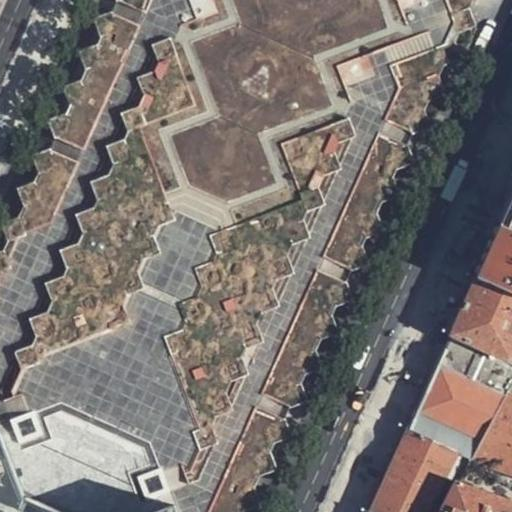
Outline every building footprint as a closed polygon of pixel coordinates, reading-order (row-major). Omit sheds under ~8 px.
[(147,511),(175,501),(179,511),(243,511),(246,507),(258,502),(263,500),(256,484),(261,471),(278,465),(272,448),(275,438),(293,431),(286,414),(291,403),(309,396),(302,379),(305,370),(323,363),(316,345),(321,334),(338,327),(332,309),(336,300),(353,294),(347,276),(352,263),(369,258),(362,240),(366,231),(383,225),(376,208),(381,195),(399,189),(392,171),(397,161),(414,156),(412,153),(407,137),(412,125),(425,122),(429,120),(428,116),(422,102),(426,93),(439,89),(443,88),(437,69),(442,57),(460,52),(457,48),(452,35),(456,25),(469,21),(474,19),(466,1),(466,0),(114,0),(116,3),(112,13),(97,18),(93,19),(96,27),(100,38),(96,48),(87,50),(79,52),(81,57),(86,71),(80,84),(68,86),(63,88),(65,94),(70,106),(65,116),(55,119),(48,120),(55,140),(50,151),(33,156),(34,160),(39,176),(35,183),(22,188),(17,190),(24,210),(19,221),(2,225),(3,230),(8,244),(4,255),(0,255),(0,440),(29,511),(147,511)] [(511,207),(503,226),(511,229),(511,207)] [(511,229),(503,226),(495,246),(481,276),(511,290),(511,229)] [(450,345),(441,364),(511,390),(511,290),(481,276),(475,290),(450,345)] [(427,394),(411,430),(460,452),(481,460),(499,423),(511,393),(511,390),(441,364),(427,394)] [(511,393),(499,423),(511,427),(511,393)] [(511,427),(499,423),(481,460),(511,471),(511,427)] [(393,469),(373,511),(433,511),(460,452),(411,430),(393,469)] [(179,511),(175,501),(147,511),(29,511),(0,440),(0,511),(179,511)] [(443,511),(511,511),(511,486),(465,470),(443,511)]
